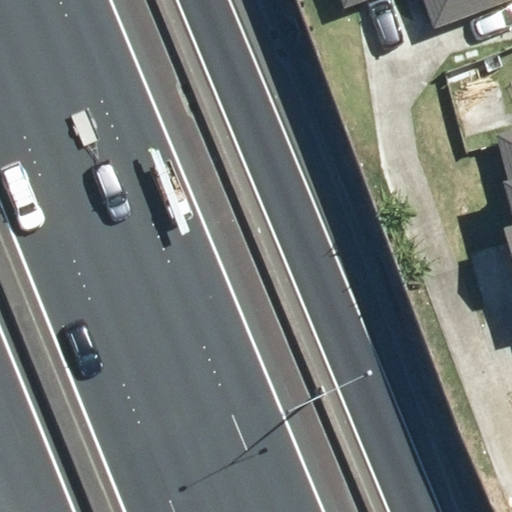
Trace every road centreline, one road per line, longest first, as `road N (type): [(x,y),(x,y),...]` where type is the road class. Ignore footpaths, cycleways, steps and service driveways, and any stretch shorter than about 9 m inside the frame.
road 1 (motorway): [(6,0),(264,511)]
road 2 (motorway): [(197,0),(417,511)]
road 3 (motorway): [(0,13),(191,511)]
